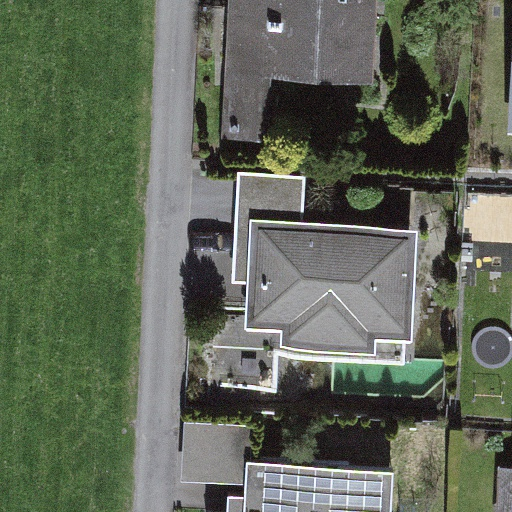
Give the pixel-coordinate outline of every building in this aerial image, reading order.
[(379,0),(226,0),(229,126),(278,125),(277,92),(381,90),(379,0)] [(307,175),(256,175),(248,356),(426,362),(429,236),(304,229),(307,175)] [(181,455),(243,461),(248,401),(187,395),(181,455)] [(246,499),(207,497),(206,511),(355,511),(358,471),(248,464),(246,499)] [(511,511),(511,480),(506,480),(503,511),(511,511)]
